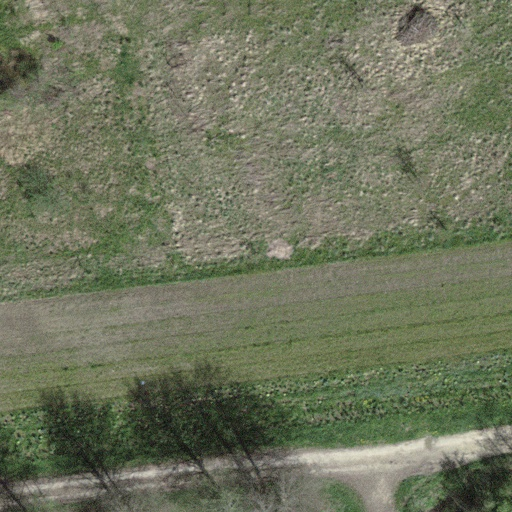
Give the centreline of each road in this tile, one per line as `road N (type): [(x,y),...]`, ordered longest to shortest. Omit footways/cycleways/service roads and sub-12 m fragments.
road 1 (track): [(374,468),(7,511)]
road 2 (track): [(511,450),(374,468)]
